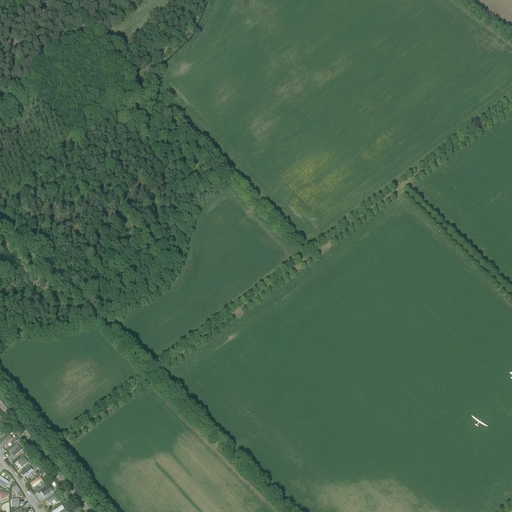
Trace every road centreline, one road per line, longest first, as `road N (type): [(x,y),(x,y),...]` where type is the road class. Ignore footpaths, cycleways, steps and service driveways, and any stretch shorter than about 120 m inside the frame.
road 1 (track): [(511,102),(43,456)]
road 2 (tertiary): [(88,511),(0,404)]
